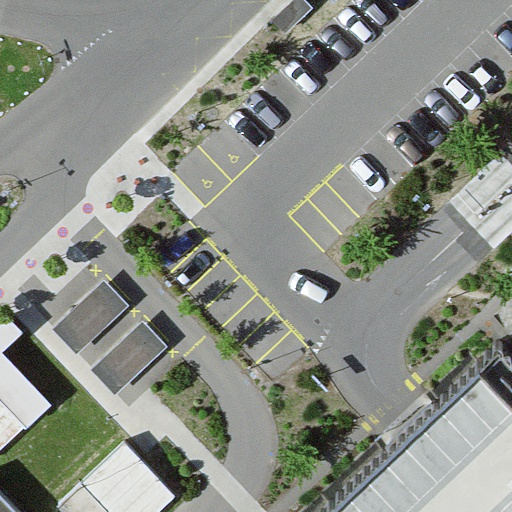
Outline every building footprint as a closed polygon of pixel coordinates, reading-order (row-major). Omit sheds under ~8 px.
[(308,0),(289,0),(273,16),(285,28),(311,3),(308,0)] [(104,271),(57,314),(119,380),(166,337),(104,271)] [(511,511),(511,358),(499,344),(418,418),(315,511),(511,511)] [(75,511),(132,511),(171,475),(126,427),(57,492),(75,511)] [(0,511),(15,511),(0,495),(0,511)]
